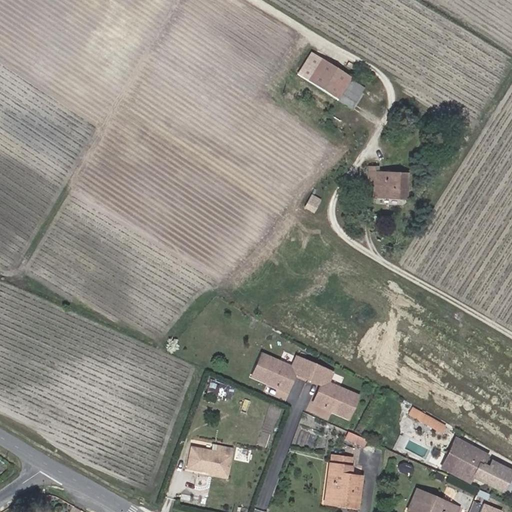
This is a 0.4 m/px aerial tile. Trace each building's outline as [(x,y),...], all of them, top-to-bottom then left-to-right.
[(307,81),(321,59),(311,53),(297,75),(307,81)] [(337,100),(351,78),(321,59),(307,81),(337,100)] [(351,109),(364,87),(351,78),(337,100),(351,109)] [(406,198),(407,174),(374,172),(374,167),(369,167),(369,178),(374,178),(373,196),(406,198)] [(313,211),(317,204),(310,200),(306,207),(313,211)] [(304,387),(314,365),(296,357),(291,367),(261,354),(251,376),(286,392),(291,382),(304,387)] [(348,418),(357,396),(327,383),(332,373),(314,365),(304,387),(317,393),(313,403),(348,418)] [(216,395),(219,384),(210,381),(206,391),(216,395)] [(444,426),(414,409),(410,415),(441,432),(444,426)] [(363,446),(366,440),(348,432),(345,438),(363,446)] [(456,464),(450,461),(458,445),(472,452),(474,448),(456,438),(441,467),(451,473),(456,464)] [(450,461),(456,464),(451,473),(468,482),(472,473),(503,489),(511,473),(490,463),(488,467),(482,464),(487,455),(474,448),(472,452),(458,445),(450,461)] [(226,477),(231,448),(217,446),(217,452),(212,451),(191,447),(187,468),(208,472),(208,473),(226,477)] [(357,507),(361,477),(349,475),(352,457),(331,455),(327,481),(331,481),(328,499),(346,502),(346,505),(357,507)] [(346,502),(328,499),(331,481),(327,481),(324,503),(346,505),(346,502)] [(457,511),(459,508),(415,489),(406,510),(409,511),(457,511)] [(482,503),(477,511),(498,511),(500,510),(482,503)]
